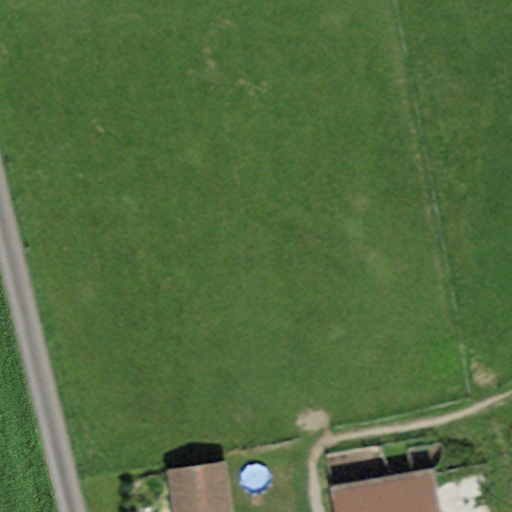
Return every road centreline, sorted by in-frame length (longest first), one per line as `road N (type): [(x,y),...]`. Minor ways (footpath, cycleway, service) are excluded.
road 1 (residential): [(0,193),(75,511)]
road 2 (unknown): [(320,511),(315,470),(326,442),(448,416),(511,392)]
